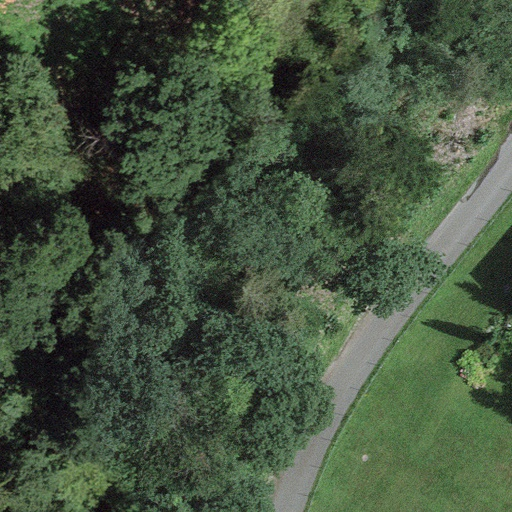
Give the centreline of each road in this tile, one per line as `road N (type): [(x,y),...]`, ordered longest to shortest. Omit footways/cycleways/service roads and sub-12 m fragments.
road 1 (residential): [(288,511),(341,382),(511,162)]
road 2 (unknown): [(447,245),(436,113),(400,0)]
